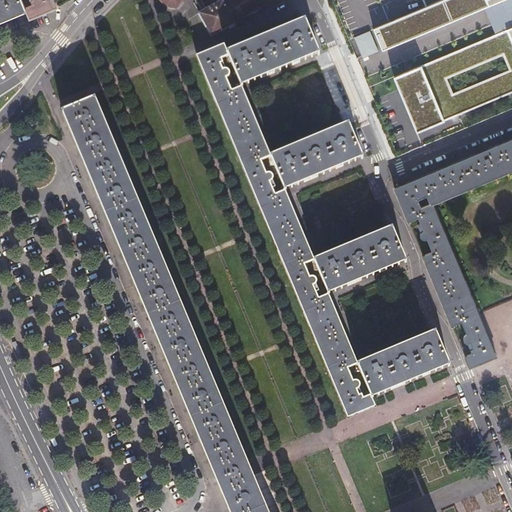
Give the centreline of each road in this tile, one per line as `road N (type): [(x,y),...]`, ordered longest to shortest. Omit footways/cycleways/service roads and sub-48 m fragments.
road 1 (residential): [(381,178),(511,502)]
road 2 (residential): [(310,0),(381,178)]
road 3 (tertiary): [(0,365),(67,511)]
road 4 (residential): [(381,178),(511,120)]
